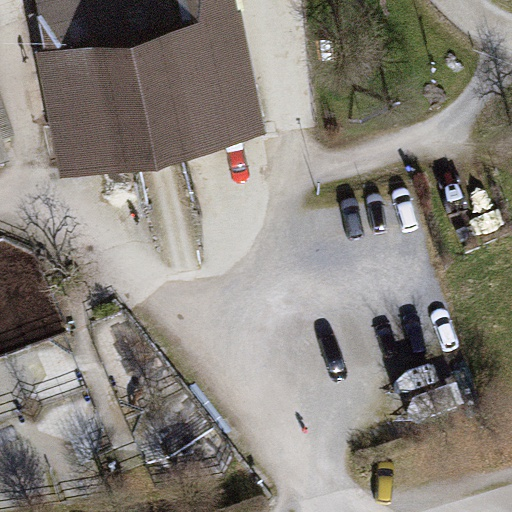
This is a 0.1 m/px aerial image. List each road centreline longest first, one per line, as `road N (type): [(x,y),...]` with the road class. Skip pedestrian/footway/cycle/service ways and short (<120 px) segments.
road 1 (unknown): [(270,0),(302,200),(295,345),(284,378),(304,473),(332,511)]
road 2 (unknown): [(29,178),(172,308),(284,378)]
road 3 (unknown): [(29,178),(16,58),(0,0)]
